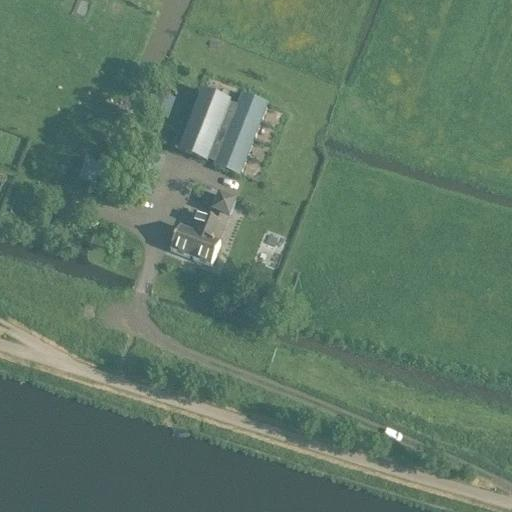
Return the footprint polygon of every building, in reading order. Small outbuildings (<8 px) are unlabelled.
[(184,121),(174,146),(214,162),(213,165),(239,175),(268,104),(241,94),(237,105),(202,92),(190,123),(184,121)] [(159,94),(152,112),(167,117),(170,108),(173,99),(169,98),(159,94)] [(145,151),(131,188),(150,195),(164,158),(145,151)] [(85,166),(80,179),(91,183),(96,170),(85,166)] [(179,228),(170,250),(211,266),(220,242),(214,240),(223,216),(229,218),(235,202),(219,195),(213,212),(214,212),(211,219),(195,212),(187,231),(179,228)]
